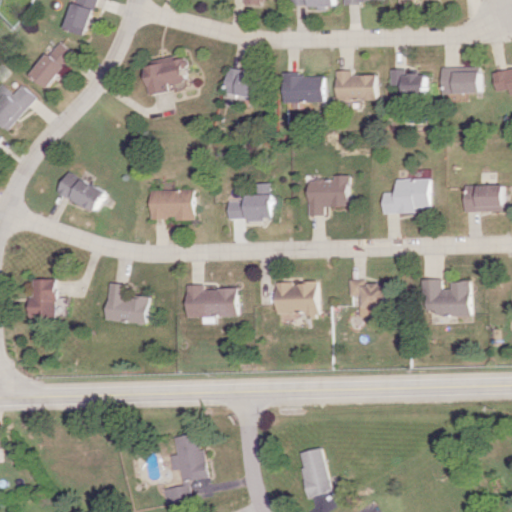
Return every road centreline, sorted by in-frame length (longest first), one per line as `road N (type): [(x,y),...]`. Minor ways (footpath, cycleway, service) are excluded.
road 1 (residential): [(4,212),(104,248),(160,253),(511,244)]
road 2 (secondary): [(511,384),(0,396)]
road 3 (residential): [(132,9),(274,39),(470,35),(506,13)]
road 4 (residential): [(133,0),(116,55),(43,140),(0,227)]
road 5 (residential): [(244,391),(261,511)]
